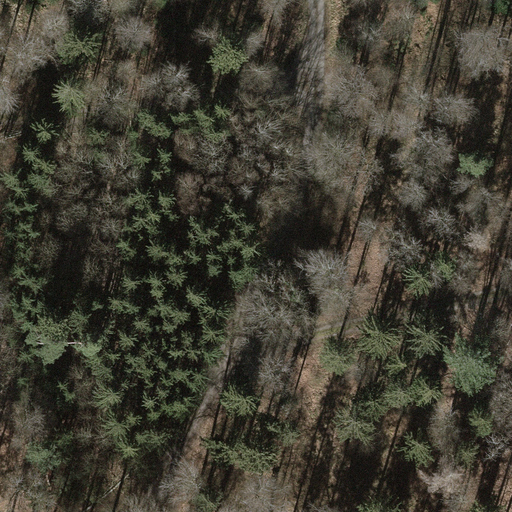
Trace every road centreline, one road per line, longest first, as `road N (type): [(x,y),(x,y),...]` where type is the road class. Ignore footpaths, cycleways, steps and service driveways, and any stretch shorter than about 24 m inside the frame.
road 1 (track): [(144,511),(297,212),(318,103),(311,0)]
road 2 (track): [(318,103),(0,133)]
road 3 (track): [(224,357),(511,290)]
